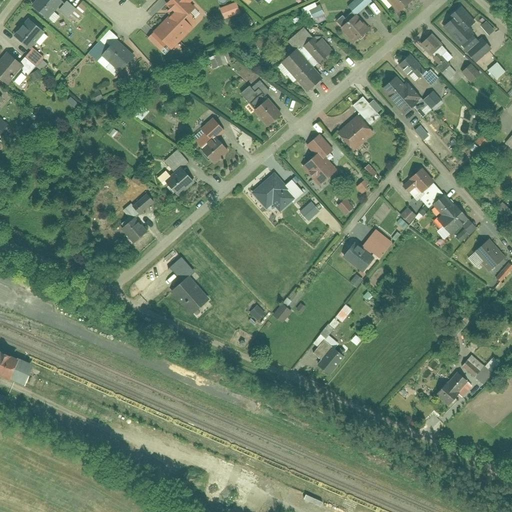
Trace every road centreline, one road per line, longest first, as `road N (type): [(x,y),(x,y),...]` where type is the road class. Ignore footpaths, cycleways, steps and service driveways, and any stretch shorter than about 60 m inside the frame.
road 1 (residential): [(107,295),(504,474)]
road 2 (residential): [(107,295),(356,77)]
